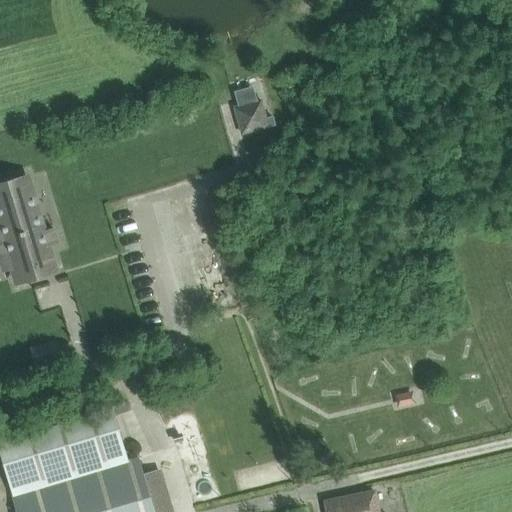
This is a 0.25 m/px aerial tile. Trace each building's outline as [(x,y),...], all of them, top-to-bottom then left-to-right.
[(235,108),(242,133),(274,125),(272,117),(266,119),(261,101),(235,108)] [(14,269),(18,282),(47,274),(46,269),(53,267),(47,246),(57,243),(53,228),(43,231),(26,176),(0,183),(0,222),(4,236),(0,236),(0,259),(4,272),(14,269)] [(33,352),(38,367),(57,361),(52,346),(33,352)] [(122,447),(110,408),(0,441),(0,460),(7,483),(122,447)] [(152,511),(136,457),(11,495),(15,511),(152,511)] [(324,500),(326,511),(377,511),(373,489),(324,500)]
